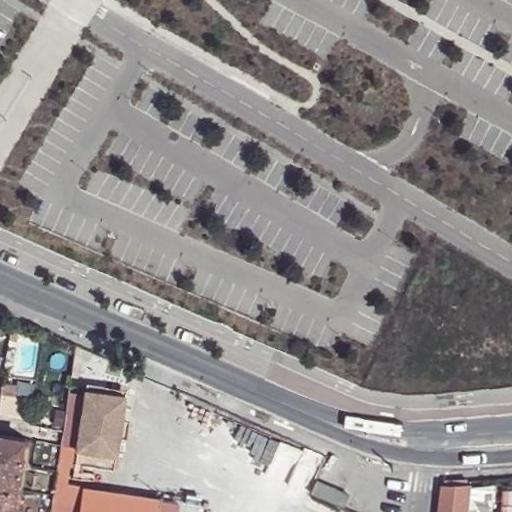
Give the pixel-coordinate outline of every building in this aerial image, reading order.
[(16,386),(2,384),(0,395),(14,397),(16,386)] [(125,396),(85,391),(84,398),(75,465),(114,470),(119,435),(121,421),(125,396)] [(84,398),(68,395),(51,511),(81,511),(85,490),(68,488),(71,470),(75,470),(75,465),(84,398)] [(125,436),(127,423),(121,421),(119,435),(125,436)] [(14,511),(25,439),(0,436),(0,511),(14,511)] [(348,496),(316,481),(310,493),(342,508),(348,496)] [(470,489),(470,491),(467,511),(491,511),(495,486),(470,489)] [(158,511),(160,500),(85,490),(81,511),(158,511)] [(467,511),(470,491),(443,491),(440,511),(467,511)] [(175,511),(177,503),(160,500),(158,511),(175,511)]
